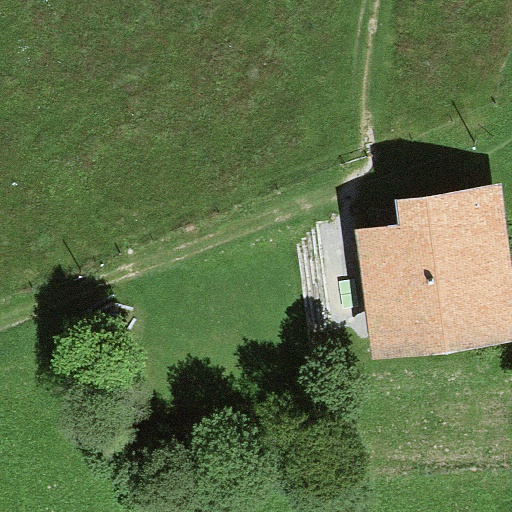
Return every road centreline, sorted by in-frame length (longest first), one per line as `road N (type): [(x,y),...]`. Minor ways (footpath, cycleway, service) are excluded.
road 1 (track): [(0,325),(359,184)]
road 2 (track): [(359,184),(371,0)]
